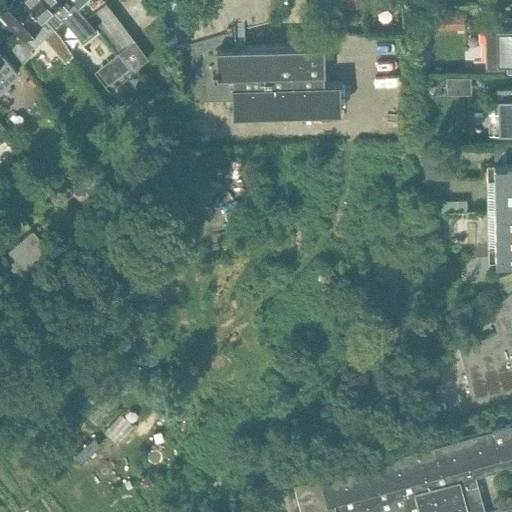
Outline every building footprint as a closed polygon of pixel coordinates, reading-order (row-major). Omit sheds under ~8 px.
[(32,0),(5,0),(0,5),(0,8),(0,9),(0,8),(0,13),(5,19),(9,18),(21,31),(8,43),(15,50),(24,60),(34,51),(32,48),(56,26),(45,14),(32,0)] [(32,0),(45,14),(56,26),(64,19),(83,40),(97,27),(88,15),(81,7),(81,4),(76,0),(32,0)] [(162,0),(169,26),(181,23),(174,0),(162,0)] [(106,1),(88,15),(97,27),(117,50),(133,37),(106,1)] [(357,15),(354,12),(347,13),(347,23),(357,22),(357,15)] [(422,29),(464,28),(464,14),(422,15),(422,29)] [(511,26),(497,26),(486,26),(486,64),(502,63),(502,59),(511,58),(511,26)] [(231,45),(231,30),(174,46),(183,77),(189,99),(231,98),(231,113),(340,109),(339,81),(324,81),(323,42),(231,45)] [(133,37),(117,50),(129,66),(132,69),(148,57),(133,37)] [(7,81),(18,72),(0,50),(0,89),(8,82),(7,81)] [(117,50),(96,67),(108,83),(129,66),(117,50)] [(30,76),(24,79),(30,88),(36,84),(30,76)] [(468,77),(448,77),(448,93),(468,93),(468,77)] [(511,85),(497,85),(497,96),(499,96),(499,129),(511,129),(511,85)] [(488,260),(511,259),(511,161),(487,162),(488,260)] [(33,232),(9,253),(24,271),(49,250),(33,232)] [(330,270),(320,268),(317,277),(327,280),(330,270)] [(511,290),(511,291),(491,307),(498,331),(458,347),(472,399),(511,387),(511,290)] [(511,511),(511,423),(400,454),(295,483),(303,511),(511,511)]
